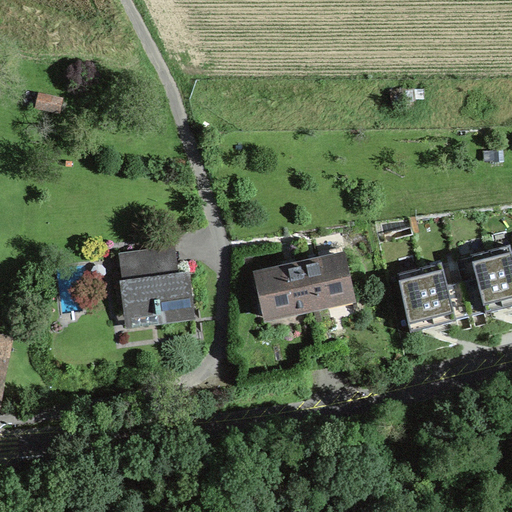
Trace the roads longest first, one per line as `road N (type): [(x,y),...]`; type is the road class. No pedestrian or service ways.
road 1 (tertiary): [(0,441),(294,416),(511,366)]
road 2 (residential): [(0,419),(90,405),(206,371),(219,354),(217,218)]
road 3 (track): [(217,218),(168,83),(124,0)]
